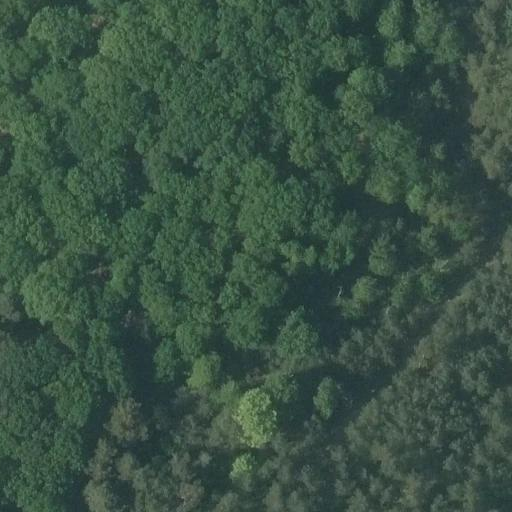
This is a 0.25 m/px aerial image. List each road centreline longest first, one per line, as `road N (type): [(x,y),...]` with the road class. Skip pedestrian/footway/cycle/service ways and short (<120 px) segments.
road 1 (track): [(35,511),(131,337),(143,223),(325,0)]
road 2 (track): [(511,225),(289,511)]
